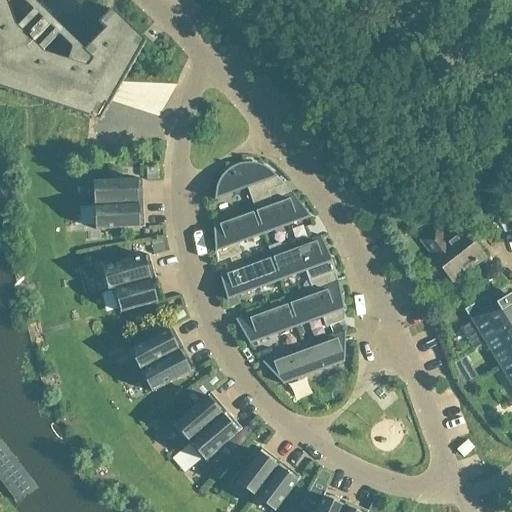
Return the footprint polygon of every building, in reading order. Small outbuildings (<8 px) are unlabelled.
[(76,0),(0,0),(0,89),(90,119),(100,122),(146,42),(112,9),(99,22),(76,0)] [(286,185),(278,177),(277,176),(276,175),(275,174),(275,173),(274,172),(273,171),(272,171),(271,170),(270,169),(269,168),(268,168),(267,167),(266,166),(265,166),(264,165),(263,165),(262,164),(261,164),(260,164),(258,163),(257,163),(256,163),(255,162),(254,162),(253,162),(251,162),(250,162),(249,162),(248,162),(247,162),(245,162),(244,162),(243,163),(242,163),(241,163),(239,163),(238,164),(237,164),(236,165),(235,165),(234,166),(233,166),(232,167),(231,167),(230,168),(229,169),(228,169),(227,170),(226,171),(225,172),(224,173),(224,174),(223,174),(222,175),(221,176),(221,177),(220,178),(219,179),(219,180),(218,182),(218,183),(217,184),(217,185),(216,186),(216,187),(216,188),(214,200),(247,188),(255,209),(272,202),(268,191),(273,189),(282,186),(284,185),(284,186),(286,185)] [(144,203),(142,179),(93,182),(95,206),(144,203)] [(311,217),(293,193),(292,194),(293,195),(272,202),(255,209),(254,209),(263,234),(263,235),(311,217)] [(145,227),(144,203),(95,206),(96,229),(145,227)] [(239,254),(241,253),(237,244),(263,235),(263,234),(254,209),(224,220),(214,223),(213,223),(217,263),(218,262),(220,261),(229,258),(239,254)] [(453,281),(484,257),(464,230),(447,243),(436,229),(423,240),(433,253),(432,254),(453,281)] [(282,250),(280,242),(268,247),(271,256),(280,281),(305,272),(309,281),(334,272),(336,272),(332,262),(321,236),(320,236),(320,237),(316,238),(282,250)] [(163,239),(152,241),(154,254),(166,251),(163,239)] [(102,268),(108,290),(114,289),(156,278),(149,254),(102,268)] [(239,254),(229,258),(233,269),(243,265),(239,254)] [(219,273),(227,300),(237,296),(280,281),(271,256),(243,265),(233,269),(220,273),(220,272),(219,273)] [(421,269),(430,281),(440,274),(431,262),(421,269)] [(162,301),(156,278),(114,289),(120,312),(162,301)] [(338,283),(335,284),(333,285),(327,287),(287,301),(297,327),(322,318),(326,327),(344,321),(345,321),(344,310),(339,282),(337,282),(338,283)] [(486,296),(465,309),(472,321),(477,318),(490,339),(511,325),(511,295),(511,294),(491,306),(486,296)] [(236,319),(235,319),(249,344),(297,327),(287,301),(241,318),(237,320),(236,319)] [(500,355),(494,358),(500,367),(511,359),(511,325),(490,339),(500,355)] [(141,371),(184,348),(173,327),(129,350),(141,371)] [(263,363),(283,384),(344,361),(346,333),(263,363)] [(152,392),(195,369),(184,348),(141,371),(152,392)] [(511,359),(500,367),(500,368),(506,365),(511,375),(511,359)] [(123,400),(143,399),(142,378),(122,379),(123,400)] [(211,392),(174,424),(189,442),(227,411),(211,392)] [(227,411),(189,442),(205,461),(215,473),(261,425),(255,418),(242,429),(227,411)] [(462,458),(472,449),(466,442),(456,451),(462,458)] [(187,448),(171,460),(191,484),(206,472),(187,448)] [(252,502),(282,462),(263,448),(233,487),(252,502)] [(265,511),(274,511),(301,477),(282,462),(252,502),(265,511)] [(341,511),(347,501),(325,491),(315,511),(341,511)] [(368,511),(369,511),(347,501),(341,511),(368,511)] [(42,511),(36,503),(24,511),(42,511)]
